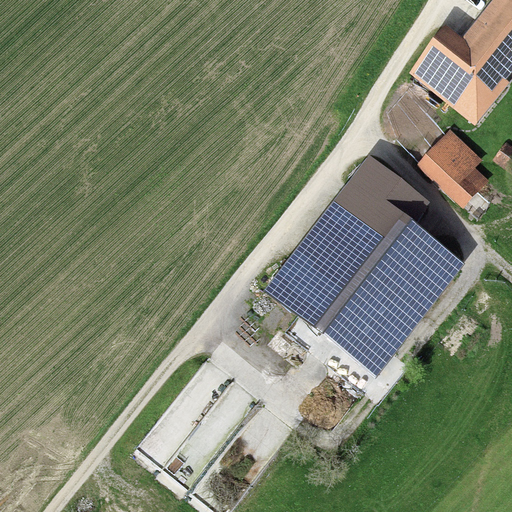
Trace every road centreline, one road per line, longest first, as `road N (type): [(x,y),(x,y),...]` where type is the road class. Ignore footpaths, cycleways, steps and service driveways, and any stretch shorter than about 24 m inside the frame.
road 1 (track): [(433,0),(327,159),(50,511)]
road 2 (track): [(353,122),(511,271)]
